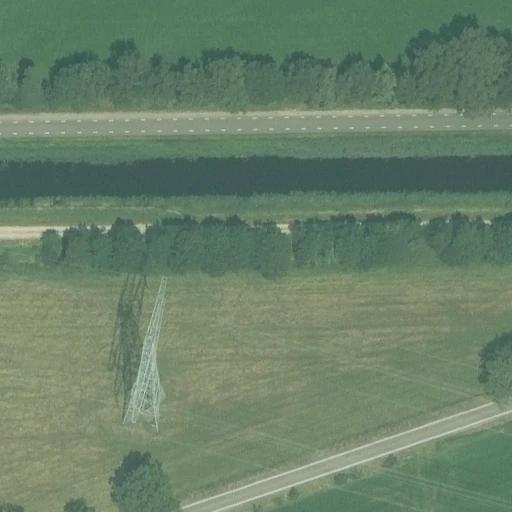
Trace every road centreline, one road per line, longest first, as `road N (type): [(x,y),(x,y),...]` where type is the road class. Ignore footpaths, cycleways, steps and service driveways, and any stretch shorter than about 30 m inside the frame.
road 1 (tertiary): [(0,129),(511,121)]
road 2 (track): [(0,231),(511,225)]
road 3 (unclassified): [(204,511),(511,405)]
